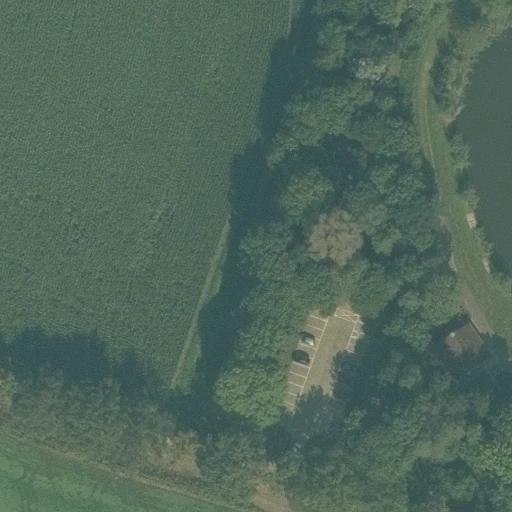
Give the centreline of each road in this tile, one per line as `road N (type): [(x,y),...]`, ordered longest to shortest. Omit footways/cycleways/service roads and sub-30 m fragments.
road 1 (unclassified): [(291,465),(0,373)]
road 2 (track): [(454,258),(409,115),(412,72),(445,20),(491,0)]
road 3 (track): [(430,511),(291,465)]
